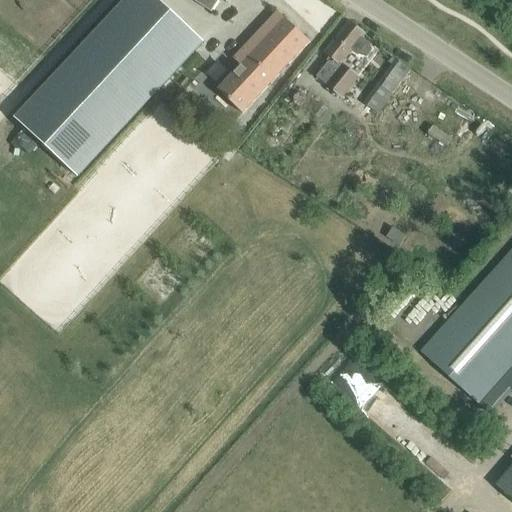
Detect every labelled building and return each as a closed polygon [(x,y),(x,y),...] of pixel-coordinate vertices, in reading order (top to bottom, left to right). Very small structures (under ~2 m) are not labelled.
[(125,0),(14,119),(78,178),(204,42),(158,0),(125,0)] [(192,0),(212,13),(220,0),(192,0)] [(277,12),(233,59),(240,66),(217,90),(242,114),(309,42),(277,12)] [(350,23),(344,31),(325,54),(331,59),(316,78),(341,98),(357,78),(340,64),(351,50),(358,56),(366,58),(372,51),(368,43),(361,38),(364,35),(350,23)] [(415,81),(406,73),(393,65),(379,85),(364,106),(376,115),(394,90),(404,97),(415,81)] [(321,103),(312,113),(319,120),(328,110),(321,103)] [(393,228),(387,238),(400,246),(406,237),(393,228)] [(511,251),(421,352),(478,404),(511,365),(511,251)] [(511,370),(502,381),(511,389),(511,370)]
